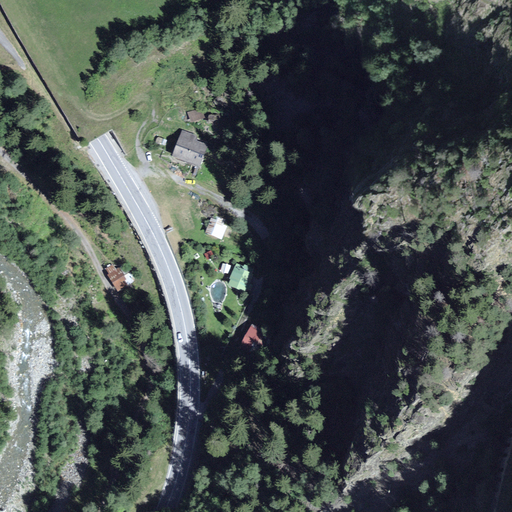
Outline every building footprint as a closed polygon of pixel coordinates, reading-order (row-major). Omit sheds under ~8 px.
[(181,130),(170,157),(198,169),(208,145),(194,140),(195,136),(181,130)] [(211,214),(203,232),(219,240),(226,226),(223,224),(224,220),(211,214)] [(234,266),(226,284),(243,292),(251,273),(234,266)] [(133,281),(124,267),(110,275),(119,290),(133,281)] [(251,325),(240,347),(257,356),(268,334),(251,325)]
